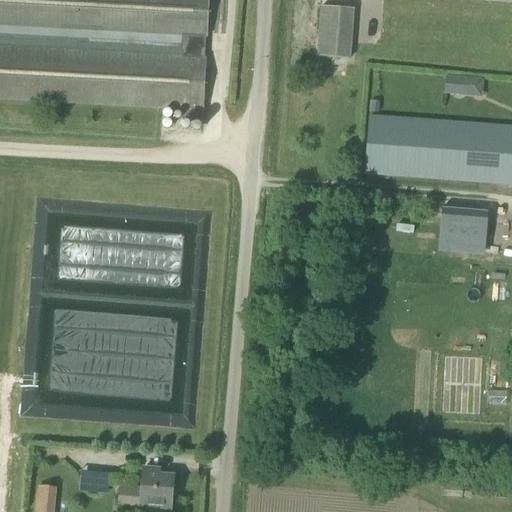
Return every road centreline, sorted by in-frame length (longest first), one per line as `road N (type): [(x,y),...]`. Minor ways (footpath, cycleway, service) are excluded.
road 1 (unclassified): [(219,511),(261,0)]
road 2 (unknown): [(0,144),(248,156)]
